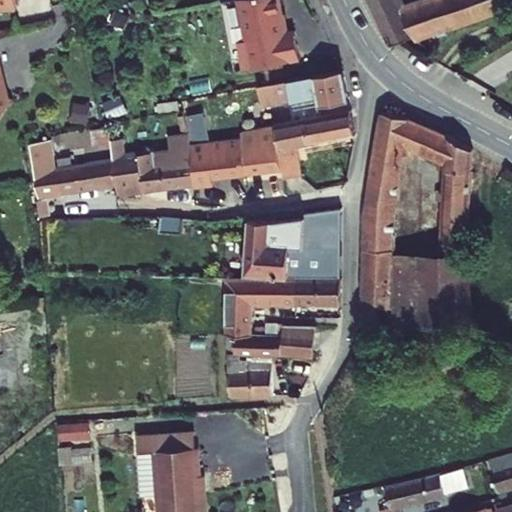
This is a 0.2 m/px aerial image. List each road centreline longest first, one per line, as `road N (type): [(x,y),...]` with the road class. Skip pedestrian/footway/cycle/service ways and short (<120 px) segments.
road 1 (residential): [(371,52),(342,344)]
road 2 (secondary): [(371,52),(415,92),(511,145)]
